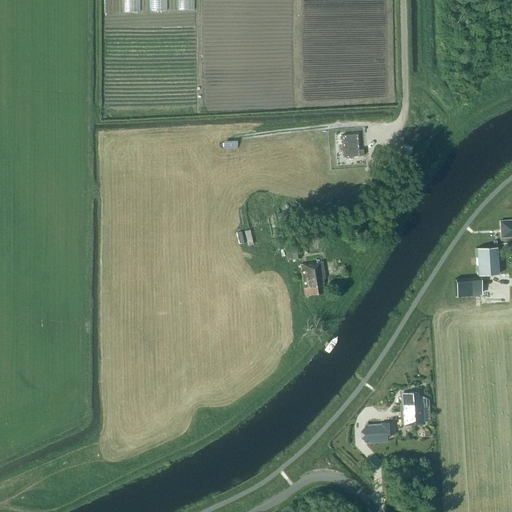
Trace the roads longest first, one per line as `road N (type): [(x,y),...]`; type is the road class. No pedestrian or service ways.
road 1 (unclassified): [(203,511),(269,477),(324,428),(470,219),(511,177)]
road 2 (unclassified): [(378,511),(328,476),(312,477),(255,511)]
